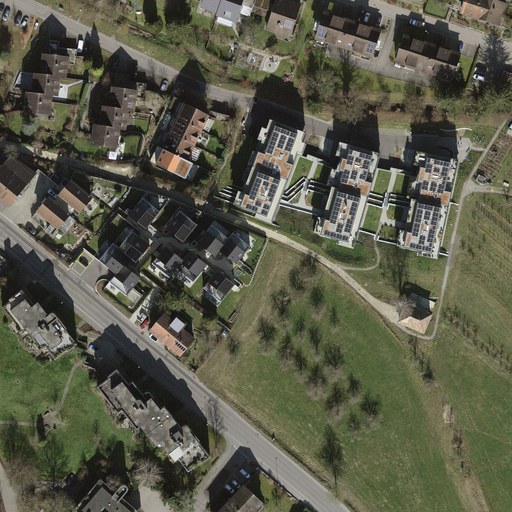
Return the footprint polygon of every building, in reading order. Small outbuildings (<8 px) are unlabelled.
[(204,0),(203,6),(219,12),(223,0),(204,0)] [(242,0),(223,0),(219,12),(219,14),(236,20),(240,9),(242,0)] [(256,0),(245,0),(242,10),(242,12),(251,16),(254,5),(256,0)] [(271,0),(256,0),(254,5),(268,11),(271,0)] [(285,0),(276,0),(267,28),(291,36),(301,5),(285,0)] [(465,0),(462,11),(475,16),(480,0),(465,0)] [(505,5),(488,0),(480,0),(475,16),(500,24),(506,6),(505,5)] [(325,13),(316,38),(372,56),(381,31),(355,23),(355,25),(350,23),(350,21),(325,13)] [(405,37),(396,62),(452,80),(461,55),(435,46),(434,48),(429,47),(430,45),(405,37)] [(49,55),(57,56),(58,48),(59,41),(51,40),(49,55)] [(57,56),(68,57),(69,49),(58,48),(57,56)] [(67,64),(75,65),(76,56),(77,50),(69,49),(68,57),(67,64)] [(60,76),(60,77),(66,77),(67,64),(68,57),(57,56),(49,55),(43,54),(41,74),(60,76)] [(84,57),(76,56),(75,65),(74,71),(82,72),(84,57)] [(511,73),(504,71),(498,89),(506,91),(506,90),(511,91),(511,73)] [(52,95),(52,96),(58,97),(60,77),(60,76),(41,74),(35,73),(33,93),(52,95)] [(128,110),(128,111),(134,111),(136,98),(137,91),(127,89),(128,81),(129,75),(121,74),(118,88),(113,87),(110,107),(128,110)] [(127,89),(137,91),(139,83),(128,81),(127,89)] [(136,98),(144,99),(145,90),(146,84),(139,83),(137,91),(136,98)] [(153,92),(145,90),(144,99),(143,105),(151,107),(153,92)] [(52,95),(33,93),(27,92),(25,112),(50,115),(52,96),(52,95)] [(173,117),(178,120),(201,130),(208,115),(186,105),(181,113),(176,111),(173,117)] [(120,128),(119,129),(125,130),(128,111),(128,110),(110,107),(104,106),(101,126),(120,128)] [(255,168),(288,180),(298,154),(296,153),(297,150),(300,141),(302,142),(306,133),(270,119),(267,129),(269,129),(264,141),(262,141),(258,152),(260,153),(255,168)] [(178,120),(171,134),(193,145),(201,130),(178,120)] [(120,128),(101,126),(95,125),(92,145),(117,149),(119,129),(120,128)] [(186,160),(193,145),(171,134),(164,149),(186,160)] [(334,187),(369,197),(381,154),(347,144),(343,157),(341,156),(339,164),(337,170),(339,170),(334,187)] [(418,182),(414,199),(449,206),(459,160),(424,152),(421,166),(419,165),(417,173),(415,182),(418,182)] [(10,157),(2,168),(24,187),(29,182),(28,182),(33,177),(35,174),(10,157)] [(0,197),(9,205),(24,187),(2,168),(0,166),(0,197)] [(288,180),(255,168),(253,167),(238,206),(257,213),(258,211),(274,217),(280,202),(288,180)] [(91,199),(71,181),(60,194),(54,202),(68,213),(74,206),(76,208),(81,211),(91,199)] [(369,197),(334,187),(332,186),(324,213),(319,234),(338,239),(338,237),(355,242),(369,197)] [(54,202),(49,198),(38,210),(38,211),(32,218),(46,230),(53,222),(59,227),(69,215),(68,213),(54,202)] [(161,211),(143,198),(129,215),(146,229),(161,211)] [(439,252),(449,206),(414,199),(412,198),(406,226),(405,231),(407,231),(404,247),(421,251),(422,248),(439,252)] [(198,225),(180,211),(166,228),(183,242),(198,225)] [(229,238),(212,225),(198,242),(216,257),(220,251),(220,250),(229,239),(229,238)] [(133,231),(119,248),(131,258),(130,258),(136,263),(150,245),(133,231)] [(233,232),(229,238),(229,239),(220,250),(220,251),(237,264),(251,246),(233,232)] [(99,260),(116,274),(124,265),(125,265),(130,258),(131,258),(119,248),(114,243),(99,260)] [(170,278),(177,269),(176,268),(183,260),(183,259),(166,246),(152,264),(170,278)] [(190,250),(183,259),(183,260),(176,268),(177,269),(193,282),(207,264),(190,250)] [(141,278),(125,265),(124,265),(116,274),(110,282),(127,296),(141,278)] [(235,284),(218,270),(204,288),(221,302),(235,284)] [(11,301),(2,307),(14,322),(18,319),(33,338),(36,335),(55,359),(67,350),(68,351),(77,344),(57,318),(58,317),(55,313),(54,313),(53,312),(52,312),(51,313),(48,315),(38,302),(34,305),(22,289),(9,299),(11,301)] [(412,292),(400,322),(424,332),(436,302),(412,292)] [(164,315),(151,330),(160,337),(160,338),(181,355),(194,340),(190,337),(192,335),(183,327),(185,324),(177,317),(172,322),(164,315)] [(131,414),(152,398),(153,397),(150,392),(148,392),(147,392),(146,392),(143,394),(133,381),(129,384),(117,369),(108,376),(109,377),(97,387),(109,402),(113,399),(128,417),(132,414),(131,414)] [(131,414),(132,414),(147,434),(151,431),(166,450),(170,447),(189,471),(200,462),(201,464),(211,456),(191,430),(192,430),(188,425),(187,425),(185,425),(184,425),(181,427),(165,405),(161,408),(152,398),(131,414)] [(78,511),(132,511),(130,509),(126,506),(124,505),(126,503),(121,498),(128,490),(128,489),(128,487),(128,486),(127,485),(125,484),(124,484),(122,484),(121,485),(113,495),(101,485),(96,491),(95,490),(77,510),(78,511)] [(245,486),(219,511),(251,511),(261,502),(245,486)]
